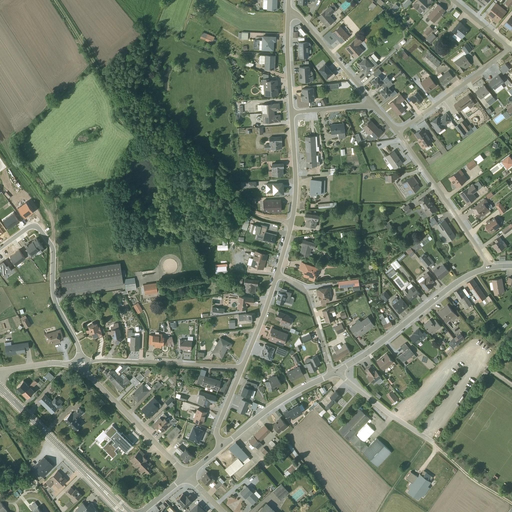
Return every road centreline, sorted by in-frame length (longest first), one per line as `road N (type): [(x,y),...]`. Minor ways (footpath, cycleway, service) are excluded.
road 1 (track): [(291,223),(253,213),(178,143),(125,123),(53,0)]
road 2 (residential): [(489,267),(331,374)]
road 3 (residential): [(0,248),(30,227),(40,230),(53,254),(53,297),(80,363)]
road 4 (secondary): [(125,511),(0,387)]
road 5 (unclassified): [(291,113),(295,186),(276,276)]
road 6 (residential): [(396,132),(489,267)]
road 7 (residential): [(80,363),(241,369)]
road 8 (residential): [(80,363),(186,475)]
road 9 (residential): [(396,132),(509,47)]
road 10 (residential): [(331,374),(281,399),(223,445)]
road 11 (residential): [(288,11),(372,103)]
road 12 (unclassified): [(331,374),(434,444)]
